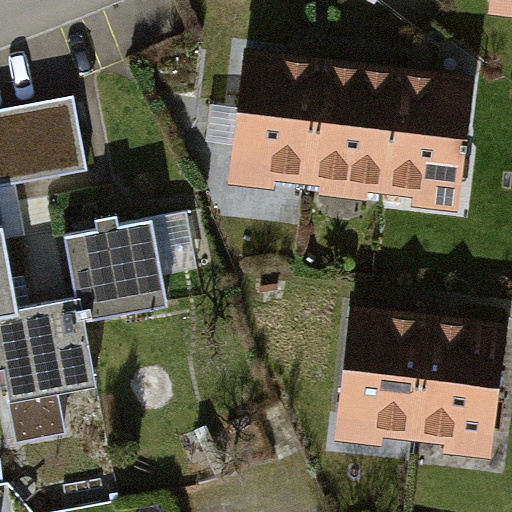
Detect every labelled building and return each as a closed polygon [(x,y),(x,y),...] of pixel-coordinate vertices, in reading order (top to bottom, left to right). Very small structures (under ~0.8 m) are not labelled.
[(511,0),(491,0),(490,14),(511,16),(511,0)] [(321,49),(245,41),(229,184),(305,192),(321,49)] [(396,57),(321,49),(305,192),(381,200),(396,57)] [(472,65),(396,57),(381,200),(456,208),(472,65)] [(0,180),(85,166),(71,90),(0,102),(0,180)] [(0,386),(8,434),(59,425),(53,388),(88,382),(77,314),(162,299),(156,266),(193,259),(182,200),(112,212),(110,199),(86,203),(88,216),(55,222),(66,285),(11,295),(0,234),(0,386)] [(423,312),(347,304),(332,447),(407,455),(423,312)] [(499,320),(423,312),(407,455),(483,463),(499,320)]
